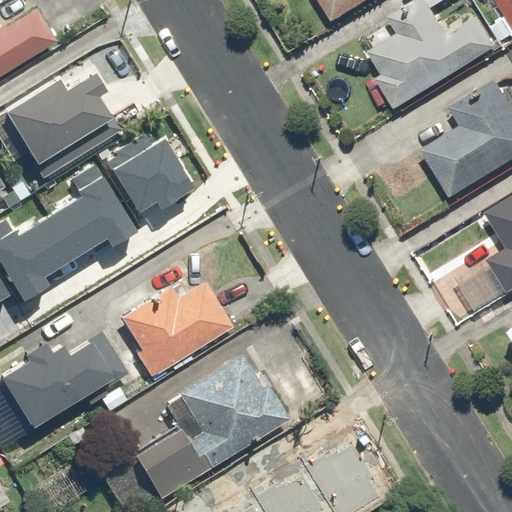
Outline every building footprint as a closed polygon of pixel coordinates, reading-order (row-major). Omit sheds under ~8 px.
[(365,0),(320,0),(332,20),(365,0)] [(376,76),(395,107),(497,45),(479,15),(449,33),(432,6),(441,0),(411,0),(387,15),(398,32),(368,50),(382,72),(376,76)] [(511,0),(496,0),(511,24),(511,0)] [(0,70),(1,70),(52,39),(28,1),(0,18),(0,70)] [(72,158),(71,157),(108,134),(69,71),(16,104),(42,147),(3,171),(17,193),(72,158)] [(511,157),(511,102),(496,77),(450,105),(461,123),(421,147),(451,195),(511,157)] [(145,130),(105,154),(135,205),(153,194),(157,201),(192,180),(162,131),(150,139),(145,130)] [(7,211),(0,215),(0,256),(27,298),(54,281),(46,270),(107,231),(111,237),(135,222),(96,160),(73,174),(80,185),(17,226),(7,211)] [(488,257),(508,290),(511,288),(511,193),(485,210),(507,246),(488,257)] [(0,293),(9,288),(0,272),(0,293)] [(127,327),(156,373),(231,326),(202,280),(127,327)] [(5,365),(33,412),(108,368),(86,330),(62,344),(52,327),(23,344),(27,352),(5,365)] [(240,352),(176,390),(201,433),(186,442),(176,426),(130,453),(150,486),(152,485),(159,497),(286,419),(269,391),(264,394),(240,352)] [(343,511),(346,510),(323,474),(305,486),(290,462),(226,503),(231,511),(343,511)]
